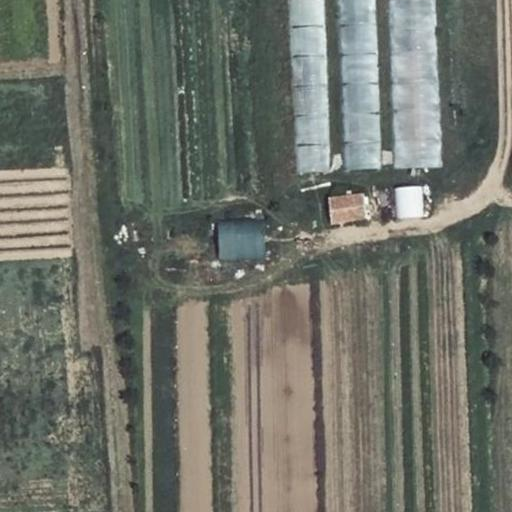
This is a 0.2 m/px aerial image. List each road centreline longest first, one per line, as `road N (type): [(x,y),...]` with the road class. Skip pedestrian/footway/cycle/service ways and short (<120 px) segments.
road 1 (track): [(70,0),(94,240),(149,245)]
road 2 (track): [(500,0),(507,136),(489,191),(441,223),(401,233)]
